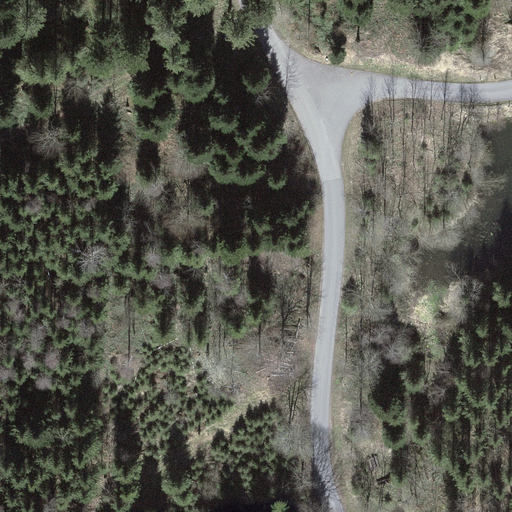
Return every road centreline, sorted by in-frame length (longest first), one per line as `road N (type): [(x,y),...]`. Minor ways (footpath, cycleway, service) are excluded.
road 1 (unclassified): [(324,101),(343,208),(323,394),(322,471),(338,511)]
road 2 (unclassified): [(324,101),(385,89),(486,94),(511,87)]
road 3 (unclassified): [(242,0),(248,17),(324,101)]
